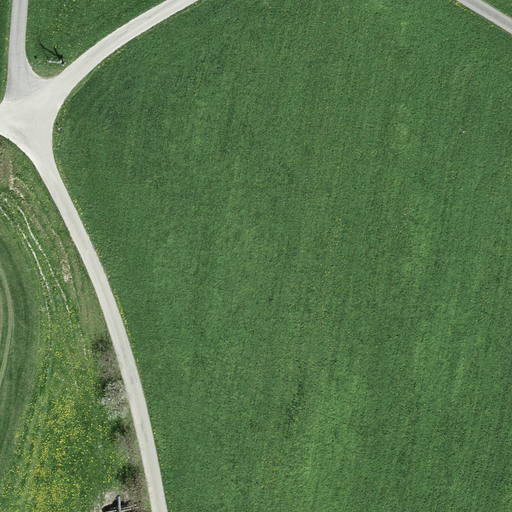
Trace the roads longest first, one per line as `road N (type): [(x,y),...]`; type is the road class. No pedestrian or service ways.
road 1 (unclassified): [(24,118),(89,256),(138,409),(158,511)]
road 2 (unclassified): [(24,118),(143,25),(189,0)]
